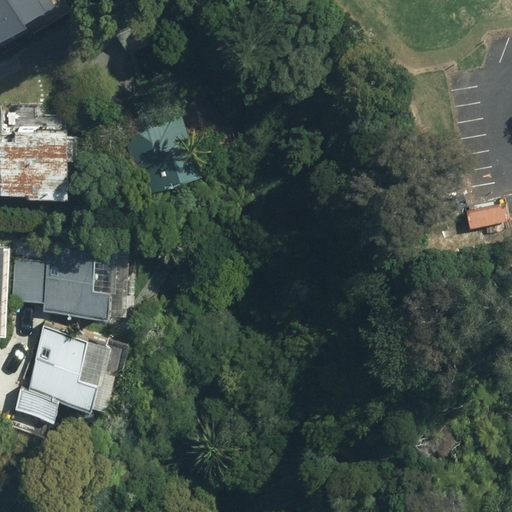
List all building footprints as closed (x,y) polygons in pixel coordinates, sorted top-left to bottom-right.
[(52,0),(0,0),(0,31),(6,41),(52,0)] [(4,123),(5,106),(0,105),(0,188),(75,194),(79,128),(4,123)] [(210,171),(204,136),(141,146),(147,181),(210,171)] [(133,242),(0,238),(0,339),(14,340),(15,300),(40,300),(40,316),(117,318),(118,295),(131,295),(133,242)] [(127,346),(46,322),(22,409),(66,421),(73,397),(109,408),(127,346)]
